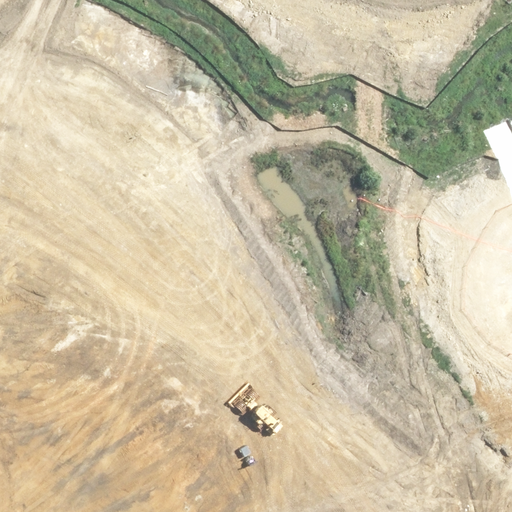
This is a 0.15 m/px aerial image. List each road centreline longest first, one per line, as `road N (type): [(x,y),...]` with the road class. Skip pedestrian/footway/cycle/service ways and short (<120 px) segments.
road 1 (residential): [(186,398),(305,0)]
road 2 (tertiary): [(186,398),(422,439),(511,439)]
road 3 (tertiary): [(0,304),(59,344),(186,398)]
